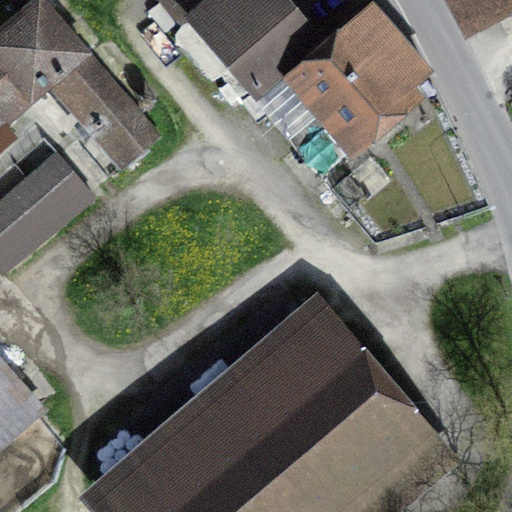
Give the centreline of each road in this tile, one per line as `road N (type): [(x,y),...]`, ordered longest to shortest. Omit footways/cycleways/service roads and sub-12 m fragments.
road 1 (track): [(135,0),(235,149),(464,420),(511,459)]
road 2 (track): [(235,149),(144,186),(57,261),(28,317),(45,355),(115,436)]
road 3 (track): [(29,511),(324,253)]
road 4 (tertiary): [(414,0),(511,191)]
road 5 (track): [(361,297),(511,242)]
